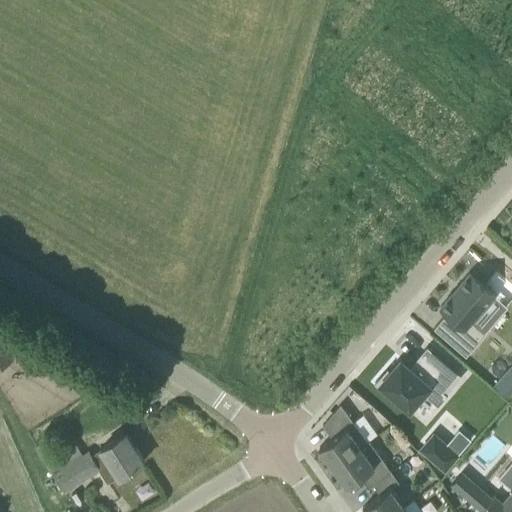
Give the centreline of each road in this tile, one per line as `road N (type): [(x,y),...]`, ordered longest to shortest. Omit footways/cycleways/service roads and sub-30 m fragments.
road 1 (unclassified): [(273,452),(511,168)]
road 2 (unclassified): [(273,452),(179,373),(0,265)]
